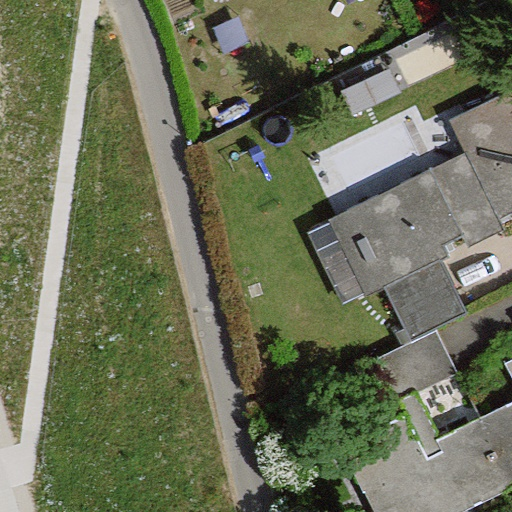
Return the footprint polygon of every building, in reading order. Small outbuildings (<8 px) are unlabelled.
[(386,288),(446,259),(451,257),(445,244),(511,212),(511,88),(450,120),(466,152),(348,210),(386,288)] [(386,288),(412,343),(438,330),(472,314),(446,259),(386,288)] [(403,401),(418,394),(459,374),(438,330),(412,343),(381,358),(403,401)] [(445,450),(440,439),(418,394),(403,401),(409,413),(431,457),(445,450)] [(511,403),(482,418),(511,477),(511,403)] [(431,457),(409,413),(344,446),(367,492),(383,483),(397,511),(465,511),(511,488),(511,477),(482,418),(440,439),(445,450),(431,457)] [(397,511),(383,483),(367,492),(377,511),(397,511)]
